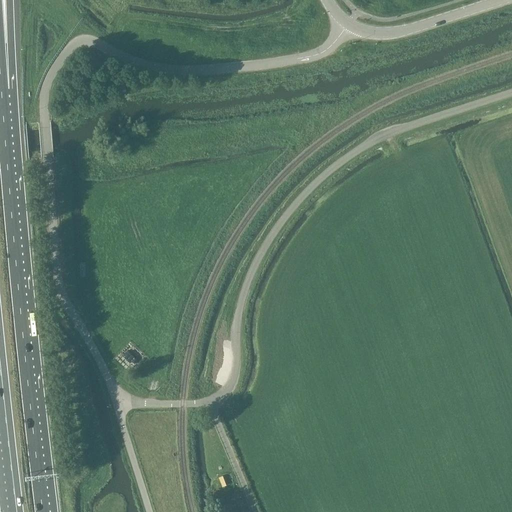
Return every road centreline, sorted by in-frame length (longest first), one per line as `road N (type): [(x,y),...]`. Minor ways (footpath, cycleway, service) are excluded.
road 1 (unclassified): [(116,403),(59,287),(44,104),(52,71),(80,41),(172,70),(299,59),(322,52),(348,23)]
road 2 (unclassified): [(210,401),(234,374),(252,271),(300,199),(392,130),(511,92)]
road 3 (motorway): [(42,511),(1,88)]
road 4 (tertiary): [(348,23),(398,32),(502,0)]
